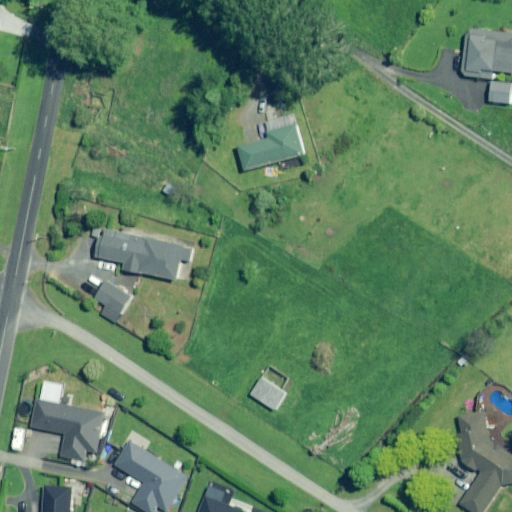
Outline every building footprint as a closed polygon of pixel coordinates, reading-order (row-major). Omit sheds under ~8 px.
[(511,35),(470,32),(466,77),(496,80),(497,72),(511,73),(511,35)] [(511,83),(494,82),(492,103),(511,104),(511,83)] [(304,156),(296,126),(270,133),(271,139),(240,147),(246,171),(304,156)] [(224,164),(210,153),(204,161),(219,172),(224,164)] [(168,182),(162,191),(175,198),(180,189),(168,182)] [(195,249),(104,231),(99,258),(126,263),(125,270),(178,280),(182,260),(193,262),(195,249)] [(132,296),(107,281),(96,299),(130,319),(137,307),(129,302),(132,296)] [(285,393),(261,379),(251,395),(274,410),(285,393)] [(106,413),(38,400),(33,428),(66,434),(62,456),(85,461),(87,450),(99,452),(106,413)] [(499,412),(486,415),(486,412),(458,417),(466,458),(463,462),(482,473),(460,504),(472,511),(482,511),(503,485),(511,483),(511,456),(491,440),(489,428),(502,425),(499,412)] [(188,477),(132,443),(118,466),(146,483),(134,504),(148,511),(155,511),(159,507),(167,511),(188,477)] [(74,511),(76,489),(47,487),(45,511),(74,511)] [(243,511),(228,506),(206,497),(200,511),(243,511)]
